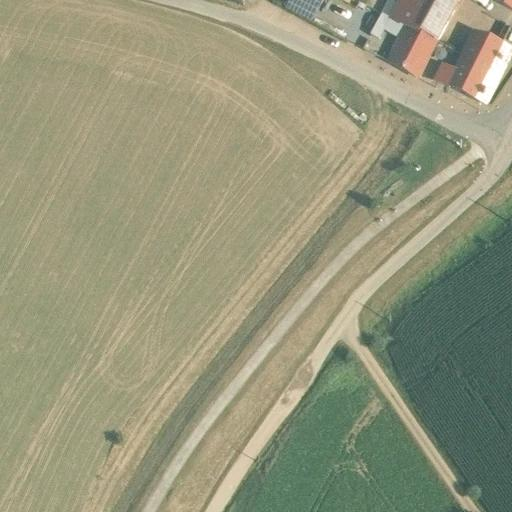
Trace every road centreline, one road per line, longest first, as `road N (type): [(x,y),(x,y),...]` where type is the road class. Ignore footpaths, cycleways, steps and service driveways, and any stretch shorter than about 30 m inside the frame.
road 1 (unclassified): [(145,0),(241,26),(507,151)]
road 2 (unclassified): [(507,151),(486,187),(367,295),(308,373)]
road 3 (track): [(343,330),(469,511)]
road 4 (track): [(308,373),(217,511)]
